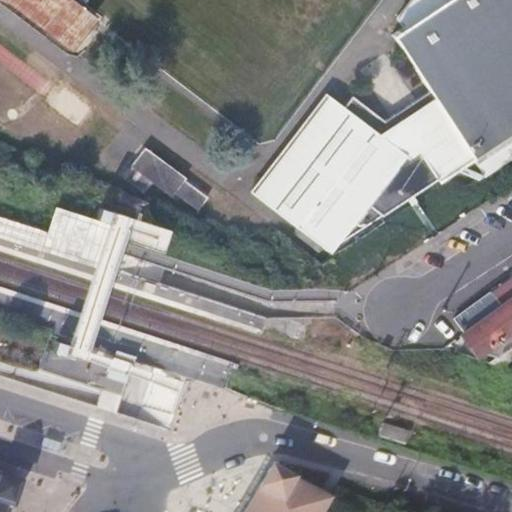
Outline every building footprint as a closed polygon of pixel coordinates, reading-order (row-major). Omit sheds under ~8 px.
[(105,20),(77,0),(6,0),(70,49),(79,37),(87,43),(105,20)] [(394,36),(431,93),(386,123),(351,99),(343,110),(327,98),(251,195),(325,253),(454,174),(455,175),(480,181),(511,160),(511,0),(413,0),(398,19),(405,29),(394,36)] [(209,198),(185,181),(187,179),(146,148),(125,178),(146,194),(154,183),(173,197),(176,193),(199,211),(209,198)] [(53,206),(45,231),(39,251),(38,252),(97,271),(112,225),(100,221),(53,206)] [(93,218),(104,222),(106,216),(108,210),(97,206),(93,218)] [(45,231),(0,216),(0,238),(39,251),(45,231)] [(511,297),(503,304),(511,316),(511,297)] [(493,358),(511,344),(511,316),(503,304),(462,335),(473,350),(493,358)] [(51,350),(62,353),(64,348),(66,342),(54,338),(51,350)] [(500,369),(511,360),(511,344),(493,358),(486,363),(500,369)] [(135,362),(136,357),(118,351),(116,356),(114,362),(112,370),(130,376),(133,368),(135,362)] [(326,511),(334,500),(272,464),(244,511),(326,511)] [(0,479),(0,511),(20,511),(29,485),(6,478),(5,481),(0,479)]
